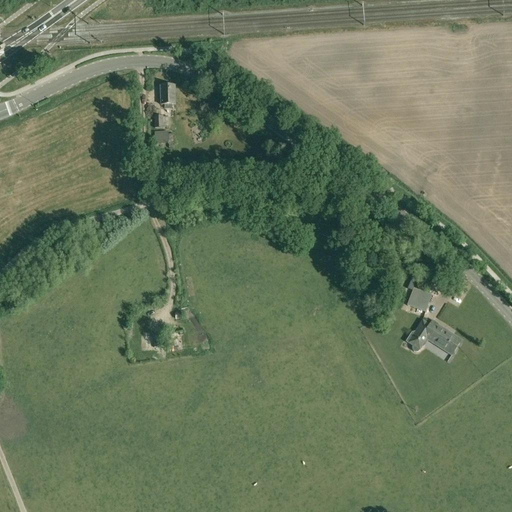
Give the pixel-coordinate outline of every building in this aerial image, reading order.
[(160,86),(160,87),(160,105),(176,105),(175,85),(160,86)] [(185,98),(192,95),(187,85),(181,88),(185,98)] [(163,116),(154,117),(154,129),(163,129),(163,127),(169,127),(168,117),(163,118),(163,116)] [(161,145),(161,144),(168,144),(168,132),(154,133),(155,145),(161,145)] [(432,295),(414,288),(407,305),(426,313),(432,295)] [(461,341),(452,335),(432,322),(430,326),(422,321),(415,332),(412,333),(406,342),(412,347),(412,349),(413,351),(415,353),(418,352),(419,351),(422,348),(424,347),(428,341),(452,356),(461,341)] [(164,336),(152,336),(153,349),(165,348),(164,336)]
